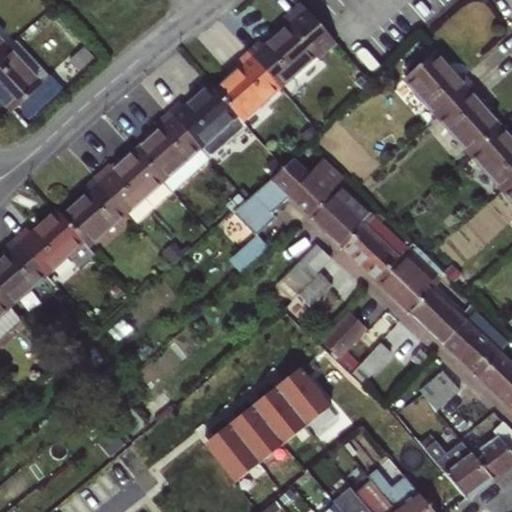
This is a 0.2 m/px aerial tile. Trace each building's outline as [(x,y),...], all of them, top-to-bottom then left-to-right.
[(249,53),(279,87),(316,54),(319,58),(336,43),(301,3),(284,18),(290,25),(265,47),(261,43),(249,53)] [(0,56),(9,49),(0,38),(0,56)] [(18,40),(9,49),(0,56),(0,96),(14,112),(50,76),(18,40)] [(405,78),(438,115),(473,85),(462,73),(457,76),(434,51),(405,78)] [(279,87),(249,53),(237,64),(241,69),(216,91),(242,120),(279,87)] [(182,103),(170,114),(209,159),(246,126),(242,120),(216,91),(211,85),(185,108),(182,103)] [(471,153),(501,126),(479,101),(483,96),(473,85),(438,115),(471,153)] [(209,159),(170,114),(158,124),(162,129),(137,151),(163,180),(173,191),(209,159)] [(504,190),(511,182),(511,138),(501,126),(471,153),(504,190)] [(96,178),(126,212),(163,180),(137,151),(112,172),(108,168),(96,178)] [(290,196),(310,215),(331,192),(335,196),(345,186),(319,162),(310,173),(294,157),(234,211),(256,235),(276,218),(272,213),(290,196)] [(62,217),(88,246),(126,212),(96,178),(85,188),(88,194),(62,217)] [(335,196),(331,192),(310,215),(343,247),(374,215),(345,186),(335,196)] [(15,238),(46,273),(67,254),(78,268),(94,253),(88,246),(62,217),(57,211),(33,233),(28,227),(15,238)] [(407,247),(374,215),(343,247),(377,278),(407,247)] [(0,262),(0,295),(9,306),(46,273),(15,238),(4,248),(9,255),(0,262)] [(299,264),(302,268),(306,265),(316,275),(318,273),(323,267),(332,258),(318,244),(299,264)] [(440,280),(407,247),(377,278),(411,311),(432,289),(440,280)] [(330,273),(338,264),(332,258),(323,267),(330,273)] [(309,282),(316,275),(306,265),(302,268),(299,271),(309,282)] [(330,285),(318,273),(316,275),(309,282),(291,301),(303,313),(330,285)] [(432,289),(411,311),(444,342),(465,320),(474,310),(468,305),(463,310),(459,306),(454,310),(432,289)] [(0,314),(9,306),(0,295),(0,314)] [(0,314),(0,338),(21,319),(9,306),(0,314)] [(444,342),(479,375),(500,353),(509,343),(474,310),(465,320),(444,342)] [(319,341),(337,358),(366,328),(347,311),(319,341)] [(353,373),(362,383),(390,352),(381,343),(353,373)] [(412,358),(421,367),(429,358),(420,349),(412,358)] [(511,364),(500,353),(479,375),(511,406),(511,364)] [(206,452),(233,485),(328,408),(297,369),(281,382),(286,388),(278,394),(273,388),(258,401),(263,407),(255,413),(250,407),(234,420),(239,426),(232,432),(227,426),(211,438),(216,444),(206,452)] [(422,395),(436,411),(459,392),(442,372),(391,411),(396,415),(422,395)] [(472,455),(493,480),(511,466),(511,430),(503,422),(494,430),(497,437),(472,455)] [(493,480),(472,455),(460,441),(445,453),(436,441),(425,450),(466,500),(493,480)] [(379,467),(367,476),(370,480),(383,496),(386,499),(396,511),(433,511),(404,477),(393,485),(379,467)] [(370,480),(354,492),(370,511),(396,511),(386,499),(383,496),(370,480)] [(349,485),(331,499),(336,505),(354,492),(349,485)] [(370,511),(354,492),(336,505),(341,511),(370,511)]
